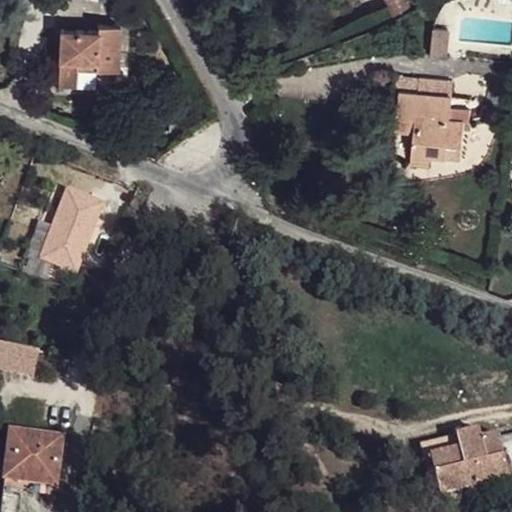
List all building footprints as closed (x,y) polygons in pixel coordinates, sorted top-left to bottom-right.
[(116,69),(117,26),(96,25),(60,24),(59,59),(92,60),(92,68),(116,69)] [(399,91),(397,115),(450,112),(451,96),(399,91)] [(452,120),(450,112),(397,115),(396,131),(414,133),(413,154),(447,157),(447,160),(459,161),(464,121),(452,120)] [(70,198),(42,269),(79,283),(107,212),(70,198)] [(0,344),(0,372),(31,382),(39,357),(0,344)] [(19,429),(11,468),(62,470),(72,470),(73,461),(66,457),(68,438),(19,429)] [(434,462),(444,499),(511,483),(504,442),(485,444),(481,433),(458,438),(461,453),(434,462)] [(63,477),(62,470),(11,468),(11,477),(35,479),(38,474),(63,477)] [(291,491),(296,511),(311,511),(318,510),(311,488),(291,491)]
